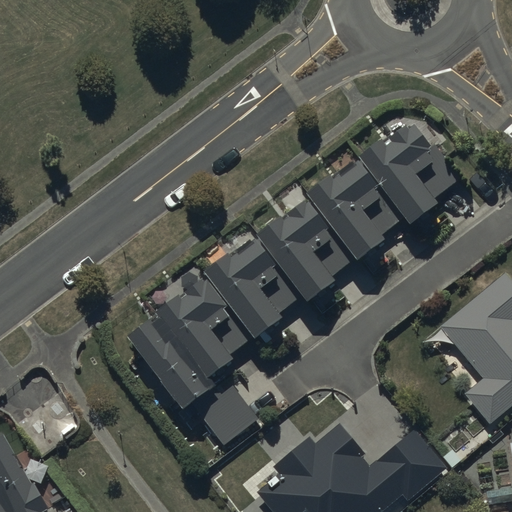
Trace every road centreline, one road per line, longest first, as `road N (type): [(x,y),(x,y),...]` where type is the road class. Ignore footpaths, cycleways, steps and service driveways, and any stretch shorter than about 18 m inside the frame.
road 1 (residential): [(346,37),(0,312)]
road 2 (residential): [(467,49),(438,66),(404,69),(372,59),(346,37)]
